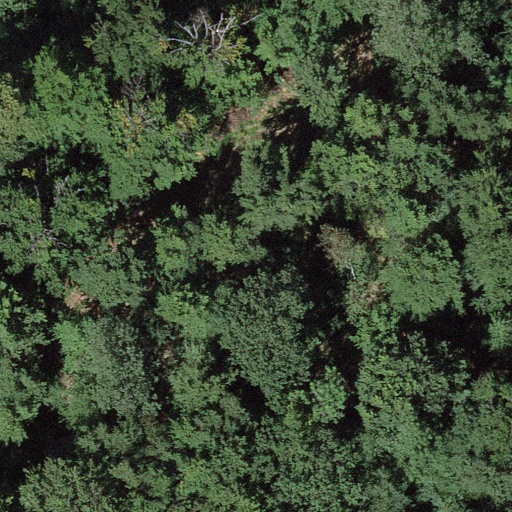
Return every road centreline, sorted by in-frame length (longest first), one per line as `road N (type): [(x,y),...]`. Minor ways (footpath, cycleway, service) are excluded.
road 1 (track): [(447,0),(156,212),(0,370)]
road 2 (track): [(511,413),(14,511)]
